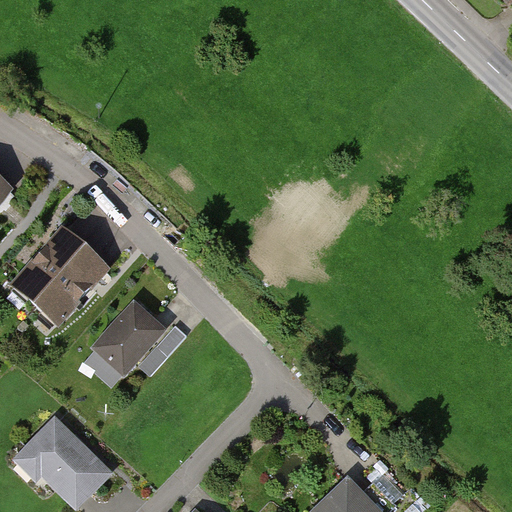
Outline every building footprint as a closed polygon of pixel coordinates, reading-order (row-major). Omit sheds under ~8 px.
[(0,185),(0,211),(13,197),(0,185)] [(9,289),(35,312),(86,256),(60,233),(9,289)] [(35,312),(60,335),(111,279),(86,256),(35,312)] [(163,334),(135,309),(97,352),(125,377),(163,334)] [(188,339),(176,328),(144,364),(155,375),(188,339)] [(81,511),(113,479),(56,425),(22,461),(76,511),(81,511)] [(377,511),(351,484),(321,511),(377,511)]
